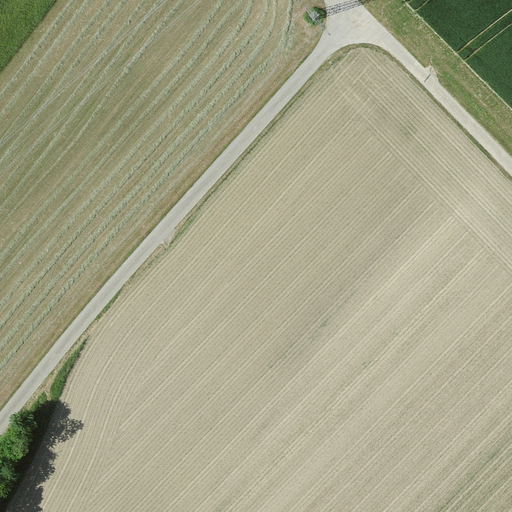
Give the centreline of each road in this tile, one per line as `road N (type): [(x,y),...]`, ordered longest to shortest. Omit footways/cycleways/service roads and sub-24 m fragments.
road 1 (track): [(0,420),(364,0)]
road 2 (track): [(368,0),(511,150)]
